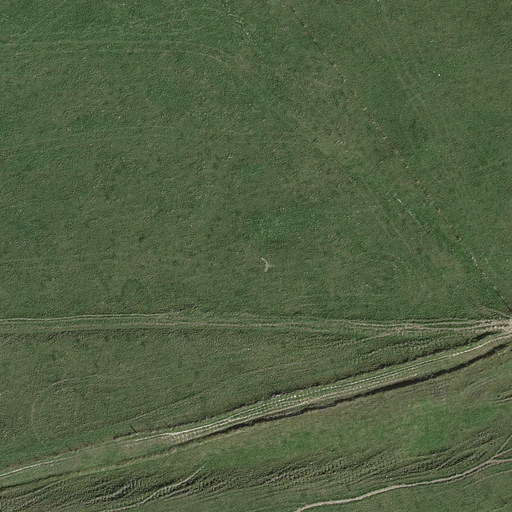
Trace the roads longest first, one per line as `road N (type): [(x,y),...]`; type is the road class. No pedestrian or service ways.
road 1 (track): [(511,331),(134,453),(0,482)]
road 2 (track): [(0,325),(504,335)]
